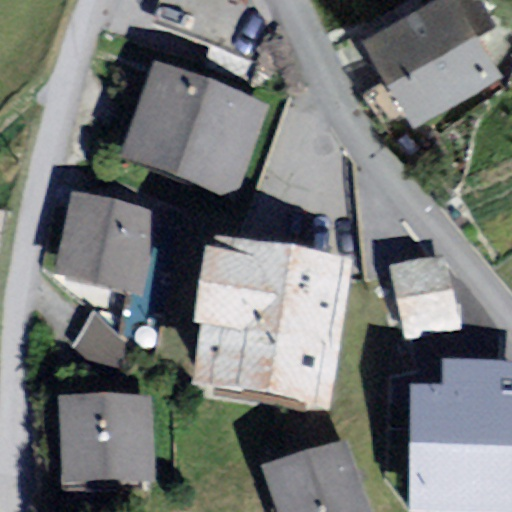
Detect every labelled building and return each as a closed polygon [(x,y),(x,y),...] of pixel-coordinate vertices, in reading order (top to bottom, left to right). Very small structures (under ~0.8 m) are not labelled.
[(511,83),(476,0),(455,0),(364,39),(404,133),(511,86),(511,83)] [(144,71),(111,170),(228,210),(261,110),(144,71)] [(157,229),(78,211),(60,288),(138,307),(157,229)] [(359,269),(236,262),(228,401),(350,408),(359,269)] [(440,265),(380,275),(392,344),(452,333),(440,265)] [(161,409),(72,411),(74,504),(163,502),(161,409)] [(511,511),(511,412),(439,416),(444,511),(511,511)] [(353,511),(330,460),(241,501),(246,511),(353,511)]
